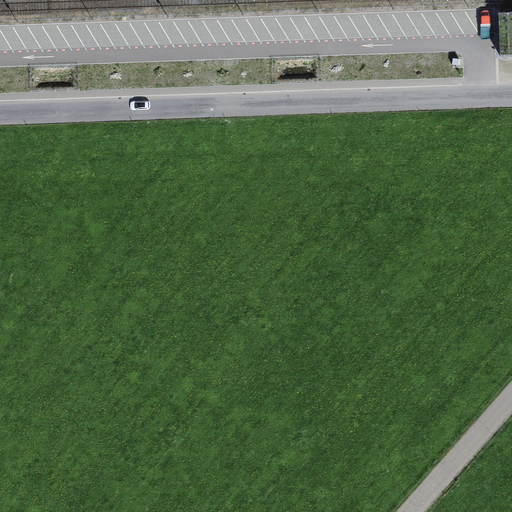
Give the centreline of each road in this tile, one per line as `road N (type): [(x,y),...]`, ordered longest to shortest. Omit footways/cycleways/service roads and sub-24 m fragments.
road 1 (residential): [(511,96),(0,111)]
road 2 (residential): [(413,511),(511,395)]
